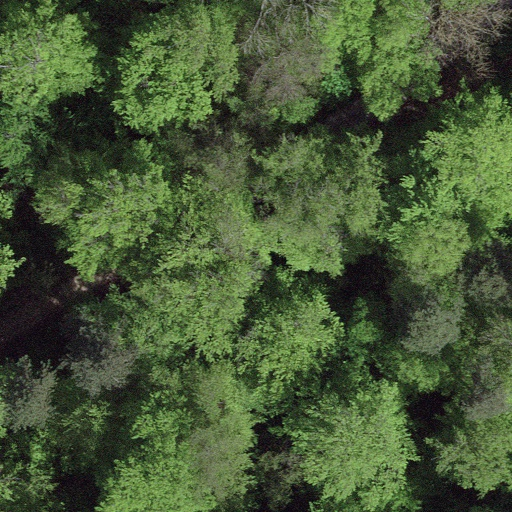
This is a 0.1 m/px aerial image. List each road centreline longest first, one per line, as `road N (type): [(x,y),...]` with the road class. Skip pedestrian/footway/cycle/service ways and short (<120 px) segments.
road 1 (track): [(0,328),(324,140),(483,0)]
road 2 (track): [(382,88),(511,59)]
